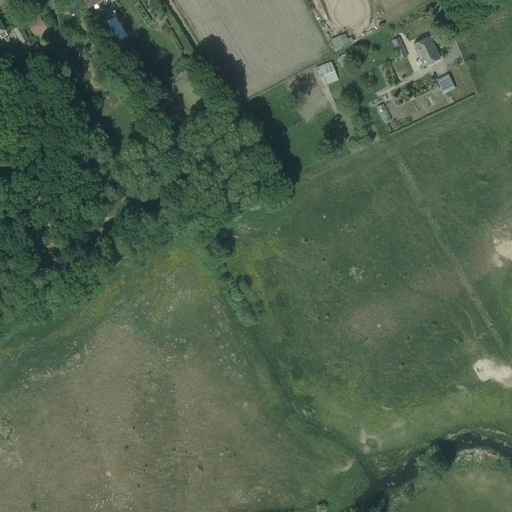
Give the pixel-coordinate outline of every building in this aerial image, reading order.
[(78,0),(74,0),(65,6),(71,16),(84,8),(78,0)] [(39,15),(26,23),(38,42),(51,34),(39,15)] [(118,40),(127,35),(116,16),(107,21),(118,40)] [(12,29),(21,44),(29,39),(20,25),(12,29)] [(413,44),(423,66),(440,59),(429,37),(413,44)] [(392,41),(400,59),(407,56),(399,38),(392,41)] [(343,56),(338,59),(342,68),(347,65),(343,56)] [(311,70),(320,89),(336,82),(328,63),(311,70)] [(182,65),(175,69),(178,75),(185,70),(182,65)] [(437,80),(444,94),(454,88),(447,74),(437,80)] [(376,107),(385,123),(392,119),(383,103),(376,107)] [(103,227),(88,236),(98,251),(113,242),(103,227)]
